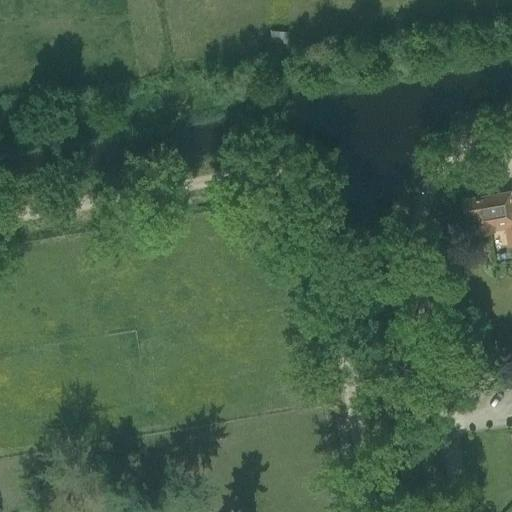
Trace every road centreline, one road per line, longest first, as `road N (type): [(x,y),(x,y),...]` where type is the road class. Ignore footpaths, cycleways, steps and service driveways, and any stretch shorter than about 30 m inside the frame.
road 1 (residential): [(368,511),(320,225),(293,182),(260,173),(0,216)]
road 2 (residential): [(457,511),(414,264),(417,221),(437,175),(472,142),(511,129)]
